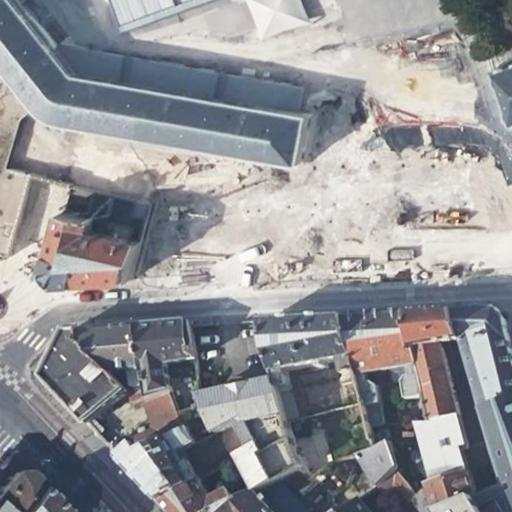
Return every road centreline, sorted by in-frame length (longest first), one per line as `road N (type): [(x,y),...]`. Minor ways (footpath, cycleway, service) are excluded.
road 1 (residential): [(0,395),(50,310),(511,283)]
road 2 (residential): [(15,409),(108,511)]
